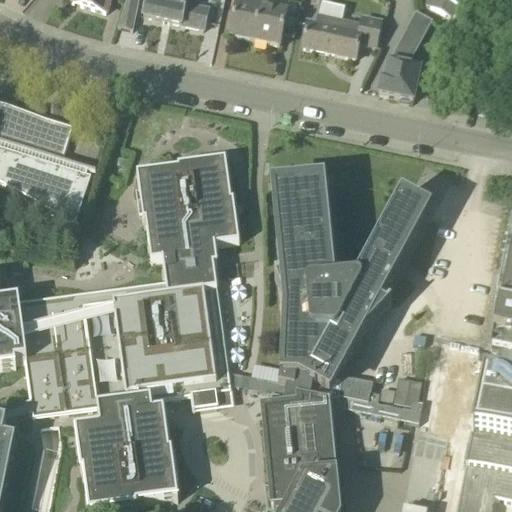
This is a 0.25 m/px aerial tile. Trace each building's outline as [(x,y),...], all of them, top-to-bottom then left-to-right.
[(74,0),(73,7),(74,7),(106,17),(111,0),(74,0)] [(148,0),(144,22),(171,27),(204,34),(209,13),(185,8),(187,0),(148,0)] [(230,39),(254,45),(261,11),(248,8),(249,0),(238,0),(237,7),(236,7),(230,39)] [(254,45),(280,51),(290,0),(299,0),(302,1),(302,0),(263,0),(261,11),(254,45)] [(436,0),(430,11),(445,19),(451,7),(463,13),(469,0),(436,0)] [(127,3),(118,31),(133,35),(139,6),(127,3)] [(318,28),(308,26),(303,53),(355,64),(359,48),(375,52),(380,25),(363,21),(362,29),(342,25),(345,11),(322,7),(318,28)] [(381,84),(378,99),(398,103),(399,106),(409,107),(411,106),(413,106),(420,73),(396,68),(399,64),(405,65),(419,40),(408,34),(389,67),(386,85),(381,84)] [(96,175),(62,165),(72,133),(0,110),(0,181),(30,198),(34,184),(52,190),(46,207),(73,222),(78,207),(83,208),(91,181),(86,179),(88,175),(95,177),(96,175)] [(343,416),(413,429),(418,407),(422,388),(398,383),(393,408),(411,412),(410,415),(378,408),(380,400),(369,398),(368,403),(360,401),(363,386),(338,381),(355,349),(392,311),(390,310),(387,313),(378,308),(426,218),(401,204),(403,201),(402,200),(355,287),(335,289),(325,185),(324,185),(324,193),(305,195),(305,191),(275,194),(284,285),(278,286),(277,282),(275,283),(284,332),(280,387),(228,377),(211,273),(215,273),(213,255),(238,253),(226,165),(178,171),(178,174),(137,179),(142,230),(145,230),(152,269),(160,268),(164,291),(89,301),(19,310),(19,306),(0,308),(0,382),(10,381),(9,378),(27,375),(31,408),(0,417),(0,511),(2,511),(16,447),(2,443),(5,431),(32,423),(33,429),(97,419),(99,434),(77,437),(84,492),(87,491),(90,511),(144,511),(177,507),(173,469),(171,469),(164,418),(152,420),(151,413),(191,408),(192,418),(231,411),(230,395),(272,403),(269,422),(259,423),(267,511),(337,511),(330,431),(344,430),(343,416)] [(500,310),(498,310),(496,321),(495,320),(488,359),(500,362),(499,369),(511,372),(511,231),(511,233),(511,232),(511,251),(507,274),(505,274),(502,289),(504,289),(500,310)] [(471,511),(511,511),(511,396),(495,393),(471,511)]
